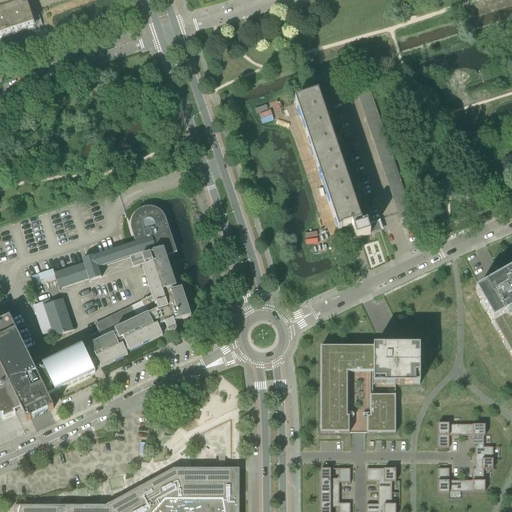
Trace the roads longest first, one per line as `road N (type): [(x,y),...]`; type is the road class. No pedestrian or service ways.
road 1 (tertiary): [(270,317),(177,32)]
road 2 (tertiary): [(160,37),(252,319)]
road 3 (residential): [(244,347),(0,462)]
road 4 (residential): [(281,328),(511,220)]
road 5 (residential): [(0,95),(160,37)]
road 6 (tertiary): [(260,358),(265,511)]
